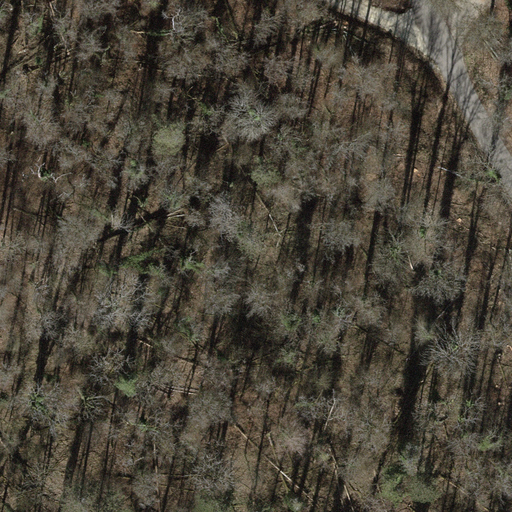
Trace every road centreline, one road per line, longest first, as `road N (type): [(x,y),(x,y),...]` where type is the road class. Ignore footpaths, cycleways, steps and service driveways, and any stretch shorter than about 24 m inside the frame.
road 1 (unclassified): [(511,164),(419,0)]
road 2 (track): [(475,0),(435,40),(341,0)]
